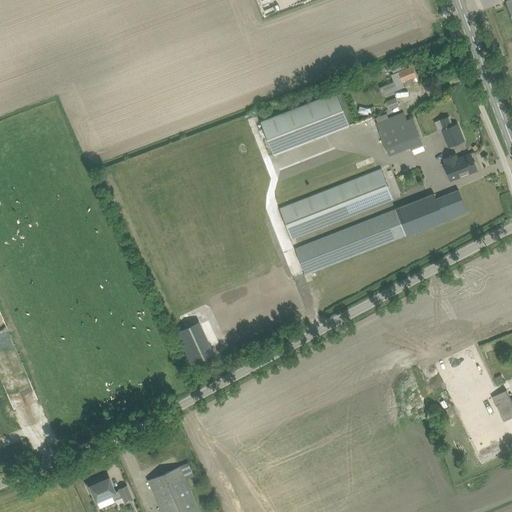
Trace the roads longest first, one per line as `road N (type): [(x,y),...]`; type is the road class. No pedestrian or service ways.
road 1 (unclassified): [(0,476),(217,381),(511,230)]
road 2 (secondary): [(511,145),(457,0)]
